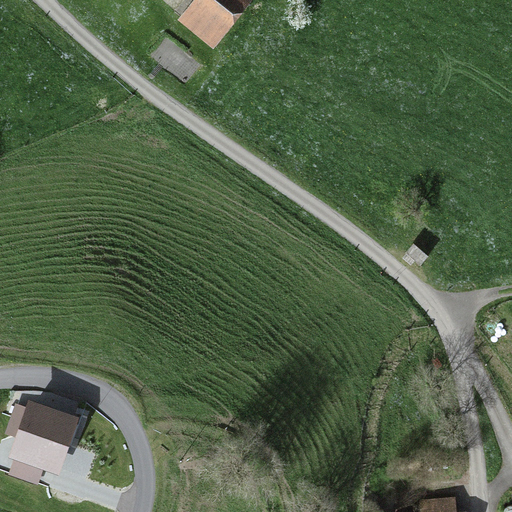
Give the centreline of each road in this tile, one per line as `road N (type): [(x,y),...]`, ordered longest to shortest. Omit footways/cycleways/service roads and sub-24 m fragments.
road 1 (residential): [(486,511),(449,315),(382,256),(80,37),(44,0)]
road 2 (unclassified): [(0,378),(65,378),(102,393),(125,414),(141,442),(141,511)]
